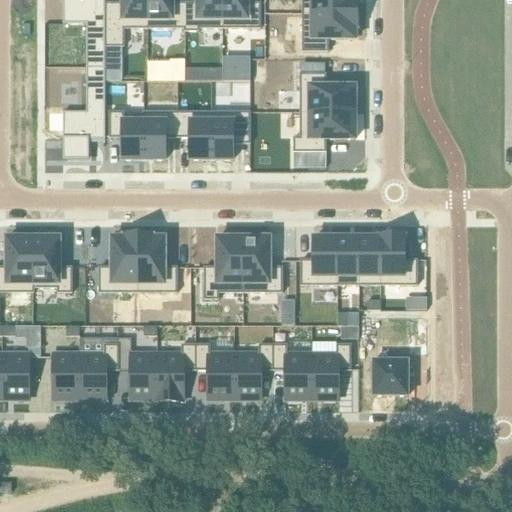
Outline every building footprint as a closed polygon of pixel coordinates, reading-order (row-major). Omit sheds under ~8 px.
[(62,0),(63,25),(63,26),(86,26),(86,70),(105,70),(105,5),(104,0),(62,0)] [(122,0),(123,5),(105,5),(105,49),(124,49),(124,31),(148,31),(147,0),(122,0)] [(147,0),(148,31),(184,31),(184,34),(185,34),(185,5),(173,5),(172,0),(147,0)] [(185,5),(185,34),(199,34),(199,31),(223,31),(222,0),(197,0),(197,5),(185,5)] [(222,0),(223,31),(260,31),(260,5),(248,5),(247,0),(222,0)] [(302,0),(302,16),(357,16),(357,2),(355,2),(355,0),(302,0)] [(302,16),(302,54),(328,54),(328,41),(355,41),(355,30),(357,30),(357,16),(302,16)] [(124,84),(124,49),(105,49),(105,84),(124,84)] [(223,71),(223,84),(250,84),(250,63),(250,61),(223,60),(223,71)] [(147,84),(185,84),(185,71),(185,63),(147,63),(147,84)] [(250,63),(250,84),(268,84),(268,63),(250,63)] [(63,114),(63,162),(89,162),(89,142),(105,142),(105,84),(105,70),(86,70),(86,112),(86,114),(85,114),(63,114)] [(223,84),(223,71),(185,71),(185,84),(223,84)] [(300,76),(300,115),(355,115),(355,89),(326,89),(326,76),(300,76)] [(63,132),(63,114),(49,114),(49,132),(63,132)] [(109,114),(109,140),(122,140),(122,162),(143,162),(143,163),(144,163),(144,114),(109,114)] [(144,114),(144,163),(145,163),(145,162),(165,162),(165,140),(178,140),(178,114),(144,114)] [(178,114),(178,140),(190,140),(190,162),(210,162),(210,163),(212,163),(212,114),(178,114)] [(212,114),(212,163),(213,163),(213,162),(233,162),(233,146),(250,146),(250,114),(212,114)] [(294,140),(294,154),(326,154),(326,141),(355,141),(355,115),(300,115),(300,140),(294,140)] [(326,154),(294,154),(294,170),(326,170),(326,154)] [(33,240),(33,295),(34,295),(34,291),(58,291),(58,295),(72,295),(72,269),(59,269),(59,240),(53,240),(53,238),(38,238),(38,240),(33,240)] [(99,269),(99,295),(138,295),(138,238),(124,238),(124,240),(112,240),(112,269),(99,269)] [(138,238),(138,295),(177,295),(177,269),(164,269),(164,240),(153,240),(153,238),(138,238)] [(380,240),(359,240),(359,288),(381,288),(381,239),(380,239),(380,240)] [(381,239),(381,288),(417,288),(417,262),(404,262),(404,239),(381,239)] [(0,295),(33,295),(33,240),(7,240),(7,269),(0,269),(0,295)] [(217,269),(204,270),(205,302),(219,302),(219,295),(243,295),(243,240),(217,240),(217,269)] [(270,240),(243,240),(243,295),(283,295),(283,269),(270,269),(270,240)] [(314,262),(301,262),(301,288),(337,288),(337,240),(314,240),(314,262)] [(359,240),(337,240),(337,288),(359,288),(359,240)] [(428,300),(406,300),(406,313),(428,313),(428,300)] [(367,303),(367,313),(381,313),(381,303),(367,303)] [(337,315),(337,329),(342,329),(347,329),(348,315),(337,315)] [(295,329),(295,319),(282,319),(282,329),(295,329)] [(408,320),(408,357),(427,357),(427,320),(408,320)] [(2,329),(2,339),(3,339),(15,339),(15,329),(2,329)] [(66,329),(66,339),(80,339),(80,329),(66,329)] [(144,329),(144,339),(157,339),(157,329),(144,329)] [(359,343),(359,331),(341,331),(341,343),(359,343)] [(80,357),(80,403),(81,403),(81,402),(106,402),(106,373),(119,373),(119,357),(119,347),(118,347),(118,341),(80,341),(80,357)] [(196,347),(196,373),(208,373),(208,402),(234,402),(234,355),(234,344),(210,344),(210,347),(196,347)] [(311,357),(311,403),(313,403),(313,402),(338,402),(338,373),(351,373),(351,347),(336,347),(336,344),(311,344),(311,357)] [(234,355),(234,402),(261,402),(261,373),(273,373),(273,347),(259,346),(259,356),(234,355)] [(157,357),(157,403),(183,403),(183,373),(196,373),(196,347),(182,347),(182,357),(157,357)] [(273,347),(273,373),(286,373),(286,402),(311,402),(311,403),(311,357),(287,357),(287,347),(273,347)] [(2,357),(2,403),(3,403),(3,402),(29,402),(29,400),(28,357),(2,357)] [(53,357),(53,402),(79,402),(79,403),(80,403),(80,357),(53,357)] [(131,357),(119,357),(119,373),(131,373),(131,357)] [(131,373),(131,402),(156,402),(156,403),(157,403),(157,357),(131,357),(131,373)] [(373,397),(373,398),(375,398),(384,398),(384,399),(397,399),(397,398),(406,398),(408,398),(408,397),(408,365),(408,363),(406,363),(375,363),(373,363),(373,365),(373,397)]
